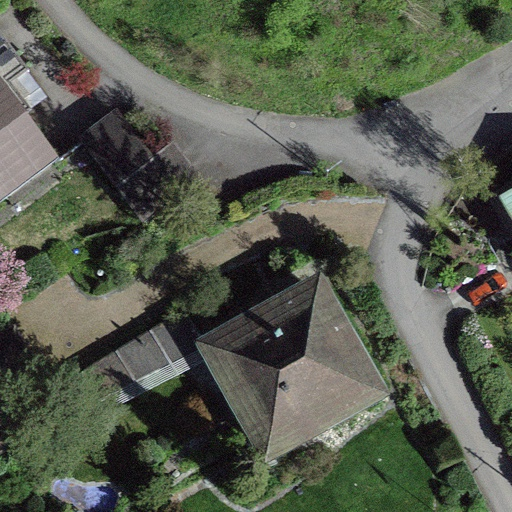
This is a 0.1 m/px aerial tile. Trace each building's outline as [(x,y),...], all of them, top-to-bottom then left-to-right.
[(0,79),(0,197),(55,160),(0,79)] [(120,122),(88,144),(137,217),(193,179),(171,146),(147,162),(120,122)] [(511,199),(500,205),(511,226),(511,199)] [(323,277),(198,344),(263,466),(388,399),(323,277)] [(11,329),(0,336),(0,448),(61,414),(11,329)]
